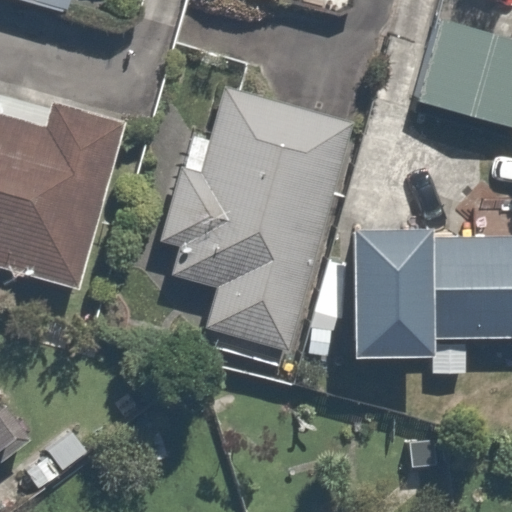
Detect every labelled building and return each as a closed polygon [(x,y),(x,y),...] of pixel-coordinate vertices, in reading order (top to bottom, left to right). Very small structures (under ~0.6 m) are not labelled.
[(511,32),(425,11),(404,98),(511,124),(511,32)] [(276,342),(340,111),(214,76),(198,131),(184,127),(154,236),(173,241),(167,263),(206,274),(194,319),(276,342)] [(106,113),(0,85),(0,262),(62,279),(106,113)] [(332,213),(332,222),(332,343),(421,343),(420,364),(454,364),(454,326),(511,326),(511,228),(423,228),(423,213),(332,213)] [(0,426),(9,418),(0,409),(0,426)]
